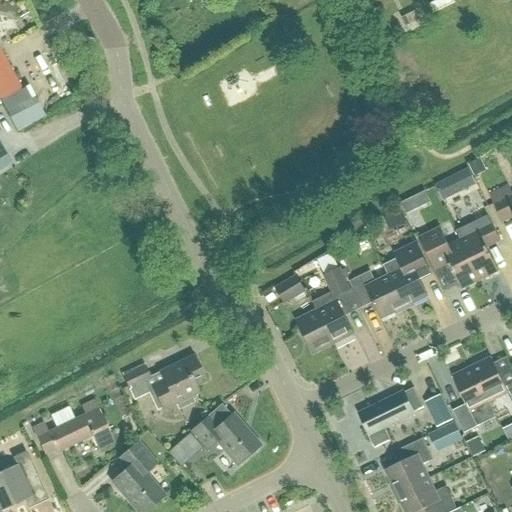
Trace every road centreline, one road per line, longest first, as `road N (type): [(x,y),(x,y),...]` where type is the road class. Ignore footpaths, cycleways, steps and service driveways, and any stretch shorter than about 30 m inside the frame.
road 1 (residential): [(294,409),(260,336),(216,284),(127,116),(116,48),(91,0)]
road 2 (residential): [(294,409),(511,305)]
road 3 (residential): [(356,0),(422,136)]
